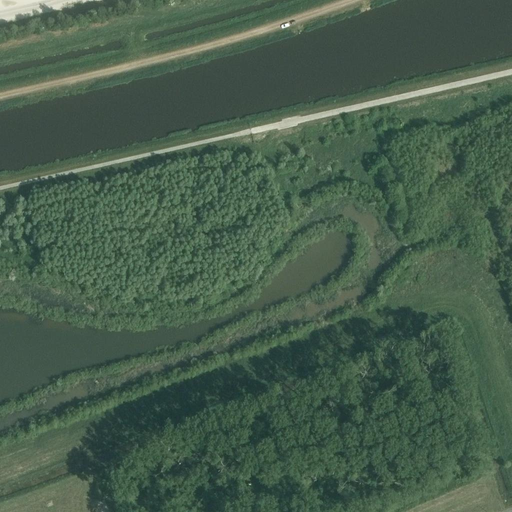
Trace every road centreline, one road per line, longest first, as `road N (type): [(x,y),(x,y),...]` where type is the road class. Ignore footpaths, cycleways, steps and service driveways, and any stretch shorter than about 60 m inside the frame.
road 1 (track): [(0,94),(349,0)]
road 2 (unclassified): [(511,71),(280,124)]
